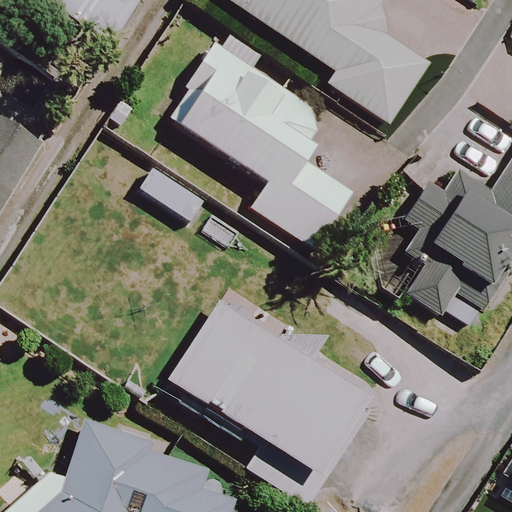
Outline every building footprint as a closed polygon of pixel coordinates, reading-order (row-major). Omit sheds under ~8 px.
[(138,0),(20,0),(108,51),(138,0)] [(376,3),(372,0),(210,0),(331,81),(322,94),(382,134),(423,75),(358,31),(376,3)] [(322,125),(216,56),(167,133),(262,194),(247,218),(309,258),(346,200),(294,167),(322,125)] [(0,213),(35,154),(0,133),(0,213)] [(511,282),(511,151),(484,201),(443,178),(435,191),(424,185),(402,224),(410,229),(398,250),(449,278),(499,306),(511,282)] [(285,338),(223,298),(162,392),(312,488),(363,409),(275,353),(285,338)] [(222,511),(225,502),(196,495),(200,477),(144,463),(149,441),(75,424),(60,487),(30,511),(222,511)]
